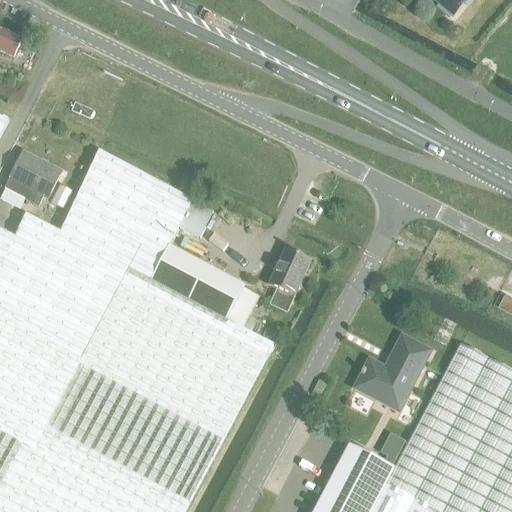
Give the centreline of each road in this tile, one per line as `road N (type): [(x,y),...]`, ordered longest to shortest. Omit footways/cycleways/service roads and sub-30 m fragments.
road 1 (primary): [(473,165),(152,0)]
road 2 (unclassified): [(236,511),(405,198)]
road 3 (unclassified): [(473,165),(453,129),(269,0)]
road 4 (unclassified): [(473,165),(427,166),(273,110),(231,111)]
road 5 (unclassified): [(511,114),(300,0)]
road 6 (unclassified): [(231,111),(19,0)]
road 7 (unclassified): [(405,198),(231,111)]
road 8 (unclassified): [(511,253),(405,198)]
